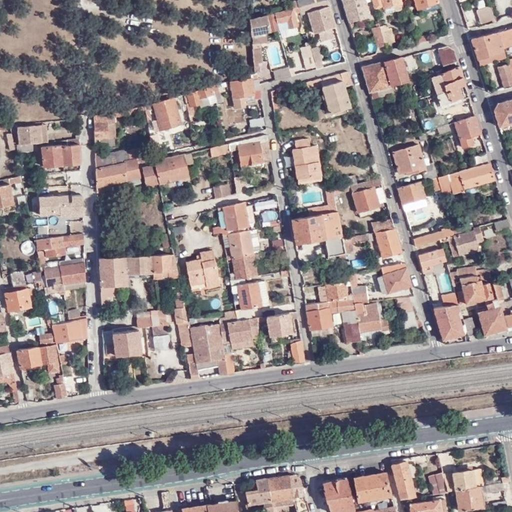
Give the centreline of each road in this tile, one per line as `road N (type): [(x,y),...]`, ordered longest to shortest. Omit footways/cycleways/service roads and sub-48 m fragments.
road 1 (primary): [(502,422),(0,500)]
road 2 (residential): [(437,351),(350,64)]
road 3 (residential): [(96,400),(84,116)]
road 4 (tertiary): [(308,369),(96,400)]
road 5 (residential): [(308,369),(277,188)]
road 6 (residential): [(268,130),(261,88),(350,64)]
road 7 (tertiary): [(437,351),(308,369)]
road 8 (residential): [(0,289),(23,411)]
road 9 (residential): [(151,158),(268,130)]
